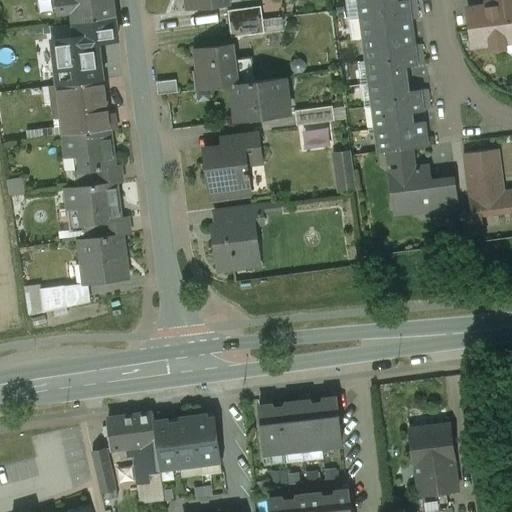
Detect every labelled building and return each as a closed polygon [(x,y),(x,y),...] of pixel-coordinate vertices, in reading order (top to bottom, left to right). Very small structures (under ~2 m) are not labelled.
[(113,0),(38,0),(40,14),(57,11),(58,15),(73,13),(74,23),(87,21),(115,18),(113,0)] [(185,0),(187,10),(230,4),(229,0),(185,0)] [(359,0),(362,16),(409,10),(407,0),(406,0),(396,1),(395,0),(359,0)] [(415,0),(407,0),(409,10),(417,9),(415,0)] [(261,6),(228,11),(229,24),(263,20),(261,6)] [(497,6),(469,9),(474,46),(511,40),(511,7),(506,8),(501,9),(497,6)] [(417,9),(409,10),(410,20),(418,19),(417,9)] [(409,10),(362,16),(365,39),(400,34),(398,21),(410,20),(409,10)] [(115,18),(87,21),(74,23),(70,23),(72,36),(83,34),(84,43),(89,43),(93,69),(94,69),(121,65),(122,65),(115,18)] [(263,20),(229,24),(231,38),(265,33),(263,20)] [(400,34),(365,39),(368,62),(415,55),(414,45),(402,47),(400,34)] [(16,42),(4,43),(7,66),(18,65),(16,42)] [(69,44),(53,46),(53,42),(43,43),(46,62),(71,58),(69,44)] [(234,44),(195,49),(198,71),(195,71),(197,90),(233,85),(239,84),(239,83),(255,81),(252,57),(236,60),(234,45),(234,44)] [(422,44),(414,45),(415,55),(422,54),(423,54),(422,44)] [(422,54),(415,55),(416,65),(424,64),(422,54)] [(415,55),(368,62),(371,84),(406,79),(404,67),(416,65),(415,55)] [(255,81),(239,83),(239,84),(233,85),(237,121),(285,115),(280,78),(255,81)] [(103,79),(58,85),(63,131),(88,128),(87,120),(108,117),(108,116),(103,79)] [(406,79),(371,84),(373,107),(421,101),(420,91),(408,92),(406,79)] [(426,90),(420,91),(421,101),(429,100),(428,93),(427,93),(426,90)] [(429,100),(421,101),(422,110),(430,109),(429,100)] [(421,101),(373,107),(376,130),(412,125),(410,112),(422,110),(421,101)] [(333,106),(295,111),(297,125),(335,121),(333,106)] [(108,117),(87,120),(88,128),(63,131),(64,137),(110,131),(116,130),(114,116),(108,116),(108,117)] [(412,125),(376,130),(380,153),(388,152),(388,151),(412,148),(412,149),(427,147),(426,136),(414,138),(412,125)] [(110,131),(64,137),(67,158),(80,156),(82,172),(96,170),(114,168),(114,166),(110,131)] [(259,131),(226,135),(228,146),(205,149),(207,169),(211,168),(213,185),(226,183),(227,195),(251,192),(248,163),(263,161),(259,131)] [(412,148),(388,151),(388,152),(389,161),(400,160),(401,163),(414,161),(412,149),(412,148)] [(498,149),(464,153),(472,207),(473,217),(482,216),(511,211),(511,190),(504,191),(498,149)] [(351,151),(335,153),(340,192),(356,190),(351,151)] [(114,168),(96,170),(98,185),(116,182),(122,182),(119,165),(114,166),(114,168)] [(427,167),(391,171),(394,200),(404,199),(418,209),(428,208),(429,215),(460,211),(460,208),(456,179),(429,182),(427,167)] [(98,185),(67,189),(69,209),(80,208),(82,224),(104,221),(121,219),(121,218),(116,182),(98,185)] [(281,200),(215,209),(217,225),(254,220),(255,222),(264,221),(262,210),(282,208),(281,200)] [(472,207),(460,208),(460,211),(463,236),(484,233),(482,216),(473,217),(472,207)] [(128,217),(121,218),(121,219),(104,221),(107,236),(121,234),(130,233),(128,217)] [(217,225),(213,225),(219,269),(239,267),(237,255),(251,253),(249,238),(257,237),(255,222),(254,220),(217,225)] [(107,236),(80,240),(85,285),(129,279),(127,262),(124,262),(121,234),(107,236)] [(65,286),(41,289),(44,312),(67,307),(65,286)] [(337,397),(324,398),(324,402),(318,403),(322,446),(342,444),(337,397)] [(318,403),(311,404),(311,400),(298,401),(304,448),(322,446),(318,403)] [(298,401),(286,403),(286,407),(280,407),(285,451),(304,448),(298,401)] [(273,404),(259,406),(265,453),(285,451),(280,407),(273,408),(273,404)] [(153,414),(108,420),(112,448),(129,446),(130,456),(136,456),(139,482),(150,481),(149,474),(161,472),(160,469),(154,422),(153,414)] [(207,415),(194,416),(200,464),(221,461),(215,417),(207,418),(207,415)] [(181,422),(175,423),(181,467),(200,464),(194,416),(181,418),(181,422)] [(168,420),(154,422),(160,469),(181,467),(175,423),(169,424),(168,420)] [(451,424),(409,430),(414,465),(415,465),(419,495),(446,492),(459,490),(455,460),(456,460),(451,424)] [(96,449),(103,492),(113,491),(106,447),(96,449)] [(351,511),(349,489),(336,491),(336,495),(329,495),(330,511),(351,511)] [(330,511),(329,495),(322,496),(322,492),(309,494),(311,511),(330,511)] [(446,492),(422,495),(425,511),(449,509),(446,492)] [(311,511),(309,494),(297,495),(297,499),(290,500),(291,511),(311,511)] [(291,511),(290,500),(283,501),(283,497),(269,498),(270,511),(291,511)]
